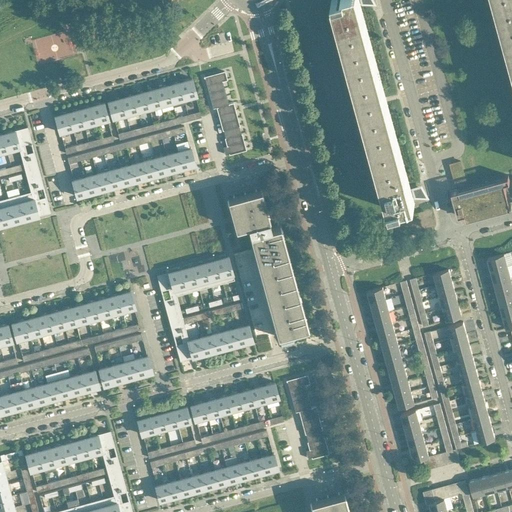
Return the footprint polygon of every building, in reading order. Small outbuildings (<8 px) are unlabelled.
[(383,98),(358,7),(357,3),(368,0),(332,0),(390,209),(412,203),(410,197),(422,193),(420,187),(408,191),(383,98)] [(511,0),(496,0),(511,58),(511,0)] [(226,79),(224,71),(204,76),(206,84),(222,80),(226,79)] [(197,95),(192,77),(179,81),(184,98),(197,95)] [(224,87),(222,80),(206,84),(208,92),(224,87)] [(184,98),(179,81),(167,84),(172,101),(184,98)] [(172,101),(167,84),(156,87),(161,105),(172,101)] [(161,105),(156,87),(144,90),(149,108),(161,105)] [(226,95),(224,87),(208,92),(210,99),(226,95)] [(149,108),(144,90),(133,93),(137,111),(149,108)] [(137,111),(133,93),(121,96),(126,114),(137,111)] [(228,103),(226,95),(210,99),(212,107),(217,106),(228,103)] [(126,114),(121,96),(108,100),(113,117),(126,114)] [(108,119),(104,101),(91,105),(96,122),(108,119)] [(234,109),(232,102),(228,103),(217,106),(219,114),(234,109)] [(96,122),(91,105),(79,108),(84,125),(96,122)] [(84,125),(79,108),(68,111),(72,129),(84,125)] [(236,117),(234,109),(219,114),(221,121),(236,117)] [(72,129),(68,111),(55,114),(60,132),(72,129)] [(239,125),(236,117),(221,121),(223,129),(239,125)] [(39,167),(34,151),(27,153),(24,144),(32,142),(28,125),(14,129),(19,147),(23,163),(25,168),(25,170),(39,167)] [(241,133),(239,125),(223,129),(225,137),(241,133)] [(19,147),(14,129),(2,132),(7,150),(19,147)] [(243,140),(241,133),(225,137),(227,145),(243,140)] [(245,148),(243,140),(227,145),(223,146),(225,154),(245,148)] [(66,153),(78,150),(76,144),(64,147),(66,153)] [(195,164),(190,147),(178,150),(183,168),(195,164)] [(183,168),(178,150),(166,153),(170,171),(183,168)] [(170,171),(166,153),(155,156),(159,174),(170,171)] [(159,174),(155,156),(143,160),(148,177),(159,174)] [(148,177),(143,160),(131,163),(136,180),(148,177)] [(460,160),(450,163),(455,181),(465,178),(460,160)] [(25,168),(23,163),(11,166),(13,172),(25,168)] [(136,180),(131,163),(120,166),(125,183),(136,180)] [(125,183),(120,166),(108,169),(113,186),(125,183)] [(44,186),(39,167),(25,170),(31,190),(30,190),(37,215),(50,211),(46,195),(39,197),(36,188),(44,186)] [(113,186),(108,169),(97,172),(101,190),(113,186)] [(101,190),(97,172),(85,175),(89,193),(101,190)] [(89,193),(85,175),(73,178),(77,196),(89,193)] [(467,218),(510,206),(511,206),(504,181),(510,180),(508,175),(452,190),(456,206),(458,214),(465,212),(467,218)] [(307,326),(280,225),(280,224),(271,226),(267,213),(264,213),(257,188),(231,195),(240,226),(248,224),(250,232),(254,248),(258,247),(259,253),(261,253),(262,259),(261,259),(263,268),(265,267),(266,273),(265,274),(267,282),(268,282),(270,288),(269,288),(271,296),(272,296),(274,302),(273,302),(275,310),(276,310),(278,316),(277,317),(281,333),(307,326)] [(37,215),(30,190),(19,193),(26,218),(37,215)] [(26,218),(19,193),(7,197),(14,221),(26,218)] [(14,221),(7,197),(0,198),(0,215),(2,224),(14,221)] [(506,265),(502,253),(487,257),(491,269),(506,265)] [(234,279),(232,272),(228,254),(217,257),(223,282),(234,279)] [(223,282),(217,257),(205,261),(211,285),(223,282)] [(211,285),(205,261),(193,264),(200,288),(211,285)] [(200,288),(193,264),(182,267),(188,291),(200,288)] [(509,276),(506,265),(491,269),(494,281),(509,276)] [(188,291),(182,267),(170,270),(177,294),(188,291)] [(452,279),(449,268),(434,272),(437,284),(452,279)] [(181,313),(177,294),(170,270),(156,274),(161,290),(167,288),(169,297),(163,299),(168,317),(181,313)] [(511,288),(509,276),(494,281),(497,292),(511,288)] [(419,289),(416,277),(411,278),(414,290),(419,289)] [(407,279),(402,281),(401,281),(404,293),(410,291),(407,279)] [(455,291),(452,279),(437,284),(440,295),(455,291)] [(386,298),(383,286),(368,290),(371,302),(386,298)] [(511,300),(511,288),(497,292),(500,304),(511,300)] [(130,289),(129,290),(117,293),(122,311),(135,307),(130,289)] [(423,300),(419,289),(414,290),(417,302),(423,300)] [(413,303),(410,291),(404,293),(407,304),(413,303)] [(458,303),(455,291),(440,295),(443,307),(458,303)] [(122,311),(117,293),(106,296),(111,314),(122,311)] [(111,314),(106,296),(94,299),(99,317),(111,314)] [(389,309),(386,298),(371,302),(374,313),(389,309)] [(99,317),(94,299),(83,302),(87,320),(99,317)] [(426,312),(423,300),(417,302),(420,313),(426,312)] [(511,312),(511,300),(500,304),(503,315),(511,312)] [(87,320),(83,302),(71,305),(76,323),(87,320)] [(416,314),(413,303),(407,304),(411,316),(416,314)] [(462,315),(458,303),(443,307),(447,319),(462,315)] [(76,323),(71,305),(59,309),(64,326),(76,323)] [(64,326),(59,309),(48,312),(53,329),(64,326)] [(392,320),(389,309),(374,313),(377,325),(392,320)] [(53,329),(48,312),(36,315),(41,333),(53,329)] [(429,324),(426,312),(420,313),(423,326),(429,324)] [(511,326),(511,312),(503,315),(507,328),(511,326)] [(188,338),(184,323),(181,313),(168,317),(173,335),(179,333),(181,342),(176,344),(180,360),(193,356),(189,338),(188,338)] [(419,326),(416,314),(411,316),(414,328),(419,326)] [(41,333),(36,315),(25,318),(29,336),(41,333)] [(29,336),(25,318),(12,322),(17,339),(29,336)] [(395,332),(392,320),(377,325),(380,336),(395,332)] [(466,333),(463,321),(448,325),(451,337),(466,333)] [(7,323),(0,324),(0,343),(12,340),(7,323)] [(140,329),(138,323),(126,326),(128,332),(140,329)] [(248,323),(247,323),(235,326),(240,344),(253,340),(248,323)] [(128,332),(126,326),(115,329),(116,335),(128,332)] [(240,344),(235,326),(223,329),(228,347),(240,344)] [(423,338),(419,326),(414,328),(417,339),(423,338)] [(155,328),(158,349),(166,348),(165,341),(163,327),(155,328)] [(116,335),(115,329),(103,333),(105,338),(116,335)] [(228,347),(223,329),(212,332),(217,350),(228,347)] [(434,342),(431,330),(425,332),(428,344),(434,342)] [(131,342),(143,338),(141,332),(129,336),(131,342)] [(217,350),(212,332),(200,335),(205,353),(217,350)] [(398,344),(395,332),(380,336),(383,348),(398,344)] [(105,338),(103,333),(92,336),(93,342),(105,338)] [(470,344),(466,333),(451,337),(455,348),(470,344)] [(205,353),(200,335),(189,338),(193,356),(205,353)] [(93,342),(92,336),(80,339),(82,345),(93,342)] [(129,336),(117,339),(119,345),(131,342),(129,336)] [(426,349),(423,338),(417,339),(420,351),(426,349)] [(82,345),(80,339),(68,342),(70,348),(82,345)] [(119,345),(117,339),(106,342),(107,348),(119,345)] [(58,351),(70,348),(68,342),(57,345),(58,351)] [(107,348),(106,342),(94,345),(95,351),(107,348)] [(437,354),(434,342),(428,344),(431,355),(437,354)] [(401,355),(398,344),(383,348),(387,359),(401,355)] [(473,356),(470,344),(455,348),(458,360),(473,356)] [(58,351),(57,345),(45,348),(47,354),(58,351)] [(88,347),(76,350),(78,356),(90,353),(88,347)] [(35,357),(47,354),(45,348),(34,351),(35,357)] [(429,361),(426,349),(420,351),(423,362),(429,361)] [(78,356),(76,350),(64,353),(66,359),(78,356)] [(34,351),(22,355),(23,360),(35,357),(34,351)] [(66,359),(64,353),(53,356),(54,362),(66,359)] [(152,371),(147,354),(135,357),(139,375),(152,371)] [(440,365),(437,354),(431,355),(435,368),(440,365)] [(405,367),(401,355),(387,359),(390,371),(405,367)] [(17,362),(16,356),(4,360),(5,365),(17,362)] [(43,365),(54,362),(53,356),(41,360),(43,365)] [(476,368),(473,356),(458,360),(461,372),(476,368)] [(139,375),(135,357),(123,360),(128,378),(139,375)] [(43,365),(41,360),(30,363),(31,368),(43,365)] [(128,378),(123,360),(112,364),(116,381),(128,378)] [(432,373),(429,361),(423,362),(426,374),(432,373)] [(31,368),(30,363),(18,366),(20,372),(31,368)] [(116,381),(112,364),(99,367),(104,385),(116,381)] [(443,377),(440,365),(435,368),(438,379),(443,377)] [(8,375),(20,372),(18,366),(6,369),(8,375)] [(408,379),(405,367),(390,371),(393,383),(408,379)] [(99,386),(94,368),(81,372),(86,389),(99,386)] [(479,379),(476,368),(461,372),(464,383),(479,379)] [(86,389),(81,372),(70,375),(74,392),(86,389)] [(435,384),(432,373),(426,374),(429,385),(435,384)] [(287,379),(286,379),(286,380),(287,380),(289,387),(309,382),(307,374),(296,377),(287,380),(287,379)] [(74,392),(70,375),(58,378),(63,396),(74,392)] [(446,388),(443,377),(438,379),(441,390),(446,388)] [(63,396),(58,378),(47,381),(51,399),(63,396)] [(411,390),(408,379),(393,383),(396,394),(411,390)] [(482,391),(479,379),(464,383),(467,395),(482,391)] [(51,399),(47,381),(35,385),(39,402),(51,399)] [(279,397),(274,381),(262,384),(266,400),(279,397)] [(309,382),(289,387),(291,395),(307,391),(305,384),(310,382),(309,382)] [(266,400),(262,384),(250,387),(254,403),(266,400)] [(438,396),(435,384),(429,385),(433,397),(438,396)] [(39,402),(35,385),(24,388),(29,405),(39,402)] [(254,403),(250,387),(238,391),(243,407),(254,403)] [(29,405),(24,388),(12,391),(17,408),(29,405)] [(449,400),(446,388),(441,390),(444,401),(449,400)] [(414,402),(411,390),(396,394),(399,406),(414,402)] [(17,408),(12,391),(1,394),(5,411),(17,408)] [(243,407),(238,391),(227,394),(231,410),(243,407)] [(307,391),(291,395),(293,403),(309,399),(307,391)] [(485,402),(482,391),(467,395),(470,406),(485,402)] [(231,410),(227,394),(215,397),(220,413),(231,410)] [(220,413),(215,397),(204,400),(208,416),(220,413)] [(309,399),(293,403),(295,411),(311,406),(309,399)] [(208,416),(204,400),(191,403),(195,419),(208,416)] [(453,411),(450,400),(449,400),(444,401),(447,413),(453,411)] [(440,402),(434,404),(438,415),(443,414),(440,402)] [(489,414),(485,402),(470,406),(474,418),(489,414)] [(190,421),(186,405),(173,408),(178,424),(190,421)] [(311,406),(295,411),(299,410),(299,411),(300,410),(302,417),(317,413),(315,406),(316,406),(316,405),(311,406)] [(178,424),(173,408),(162,411),(166,427),(178,424)] [(419,420),(416,408),(401,412),(404,424),(419,420)] [(166,427),(162,411),(150,414),(155,430),(166,427)] [(456,423),(453,411),(447,413),(450,425),(456,423)] [(317,413),(302,417),(304,425),(319,421),(317,413)] [(155,430),(150,414),(138,418),(142,434),(155,430)] [(446,425),(443,414),(438,415),(441,427),(446,425)] [(492,426),(489,414),(474,418),(477,430),(492,426)] [(422,432),(419,420),(404,424),(407,436),(422,432)] [(319,421),(304,425),(306,432),(305,432),(305,433),(306,433),(321,429),(322,428),(321,428),(319,421)] [(459,435),(456,423),(450,425),(454,436),(459,435)] [(450,437),(446,425),(441,427),(444,439),(450,437)] [(495,438),(492,426),(477,430),(480,442),(495,438)] [(122,472),(117,455),(110,457),(107,447),(115,445),(110,429),(97,433),(102,451),(109,476),(122,472)] [(321,429),(306,433),(308,440),(323,436),(321,429)] [(426,444),(422,432),(407,436),(411,448),(426,444)] [(97,433),(85,436),(90,454),(102,451),(97,433)] [(90,454),(85,436),(73,440),(78,457),(90,454)] [(308,440),(307,441),(308,441),(310,448),(325,444),(324,437),(324,436),(323,436),(308,440)] [(453,449),(450,437),(444,439),(447,451),(451,450),(453,449)] [(395,441),(400,455),(409,452),(404,438),(395,441)] [(78,457),(73,440),(62,443),(66,460),(78,457)] [(66,460),(62,443),(50,446),(55,463),(66,460)] [(310,448),(306,449),(308,457),(328,452),(325,444),(310,448)] [(429,456),(426,444),(411,448),(414,460),(423,457),(429,456)] [(55,463),(50,446),(39,449),(43,467),(55,463)] [(161,454),(159,448),(147,451),(149,457),(155,455),(161,454)] [(198,454),(197,448),(185,451),(187,457),(198,454)] [(460,460),(457,448),(453,449),(451,450),(454,461),(460,460)] [(43,467),(39,449),(26,452),(31,470),(43,467)] [(454,461),(451,450),(447,451),(445,451),(449,463),(454,461)] [(449,463),(445,451),(440,453),(443,464),(449,463)] [(278,468),(274,452),(261,455),(265,471),(278,468)] [(443,464),(440,453),(434,454),(438,466),(443,464)] [(438,466),(434,454),(429,456),(432,467),(438,466)] [(265,471),(261,455),(249,459),(254,474),(265,471)] [(432,467),(429,456),(423,457),(426,469),(432,467)] [(254,474),(249,459),(238,462),(242,477),(254,474)] [(242,477),(238,462),(226,465),(230,481),(242,477)] [(230,481),(226,465),(214,468),(219,484),(230,481)] [(219,484),(214,468),(203,471),(207,487),(219,484)] [(509,485),(505,470),(493,473),(497,488),(509,485)] [(207,487),(203,471),(192,474),(196,490),(207,487)] [(113,494),(118,511),(132,511),(129,499),(122,501),(119,492),(127,490),(122,472),(109,476),(113,494)] [(497,488),(493,473),(481,476),(485,491),(497,488)] [(196,490),(192,474),(180,477),(184,493),(196,490)] [(485,491),(481,476),(469,480),(473,495),(485,491)] [(184,493),(180,477),(168,481),(172,496),(184,493)] [(465,479),(459,481),(462,492),(463,492),(468,490),(465,479)] [(172,496),(168,481),(156,484),(160,500),(172,496)] [(462,492),(459,481),(454,482),(457,494),(462,492)] [(457,494),(454,482),(448,484),(451,495),(457,494)] [(0,497),(11,495),(8,483),(0,485),(0,497)] [(451,495),(448,484),(443,485),(446,497),(451,495)] [(446,497),(443,485),(437,487),(440,498),(444,497),(446,497)] [(440,498),(437,487),(432,488),(435,500),(440,498)] [(437,511),(448,509),(444,497),(440,498),(435,500),(432,488),(423,491),(427,507),(431,506),(432,511),(437,511)] [(349,511),(343,490),(342,491),(310,499),(313,511),(349,511)] [(472,503),(468,490),(463,492),(466,505),(472,503)] [(105,511),(118,511),(113,494),(102,497),(105,511)] [(0,509),(14,506),(11,495),(0,497),(0,509)] [(105,511),(102,497),(90,500),(93,511),(105,511)] [(93,511),(90,500),(79,504),(80,511),(93,511)] [(502,511),(504,511),(511,509),(511,503),(501,507),(502,511)]
